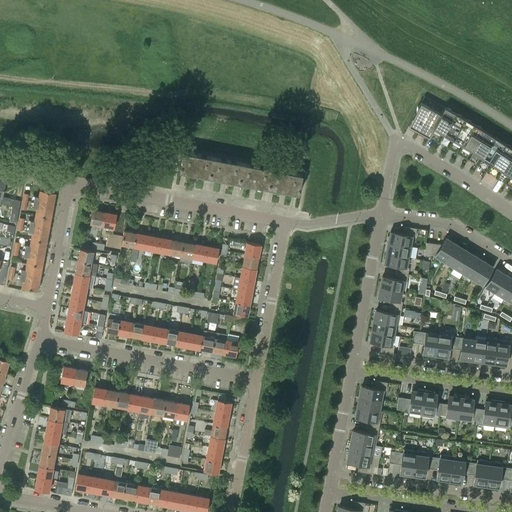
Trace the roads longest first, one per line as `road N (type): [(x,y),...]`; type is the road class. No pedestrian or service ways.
road 1 (residential): [(255,381),(38,339)]
road 2 (residential): [(285,224),(70,182)]
road 3 (residential): [(381,215),(395,140),(511,212)]
road 4 (residential): [(511,499),(332,472)]
road 5 (residential): [(352,370),(511,394)]
road 6 (residential): [(255,381),(285,224)]
road 7 (residential): [(511,377),(355,355)]
road 8 (residential): [(328,492),(472,511)]
road 9 (residential): [(355,355),(381,215)]
road 10 (residential): [(381,215),(446,225),(511,264)]
road 11 (residential): [(230,511),(255,381)]
road 12 (residential): [(46,310),(70,182)]
road 13 (residential): [(0,463),(38,339)]
